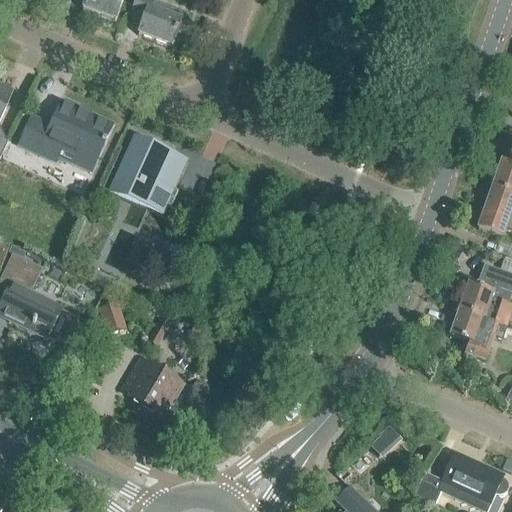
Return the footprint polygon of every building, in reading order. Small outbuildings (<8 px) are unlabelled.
[(86,0),(82,11),(116,24),(125,0),(86,0)] [(156,0),(137,0),(130,18),(143,23),(138,36),(172,49),(183,19),(181,18),(182,14),(155,4),(156,0)] [(56,158),(90,173),(102,146),(104,147),(106,143),(104,143),(111,128),(61,105),(51,129),(31,120),(19,147),(54,163),(56,158)] [(171,156),(133,139),(108,195),(109,196),(110,194),(146,211),(154,193),(171,201),(181,178),(165,171),(171,156)] [(511,196),(511,167),(500,163),(497,174),(492,174),(489,183),(493,186),(492,190),(511,196)] [(511,196),(492,190),(477,232),(502,240),(504,233),(511,235),(511,196)] [(11,249),(8,255),(12,257),(22,262),(25,256),(11,249)] [(12,257),(0,281),(0,308),(0,309),(0,320),(8,325),(47,343),(47,342),(64,350),(78,323),(61,315),(62,312),(30,296),(42,272),(22,262),(12,257)] [(511,278),(482,269),(477,284),(479,284),(477,290),(468,287),(463,301),(458,301),(456,308),(460,311),(459,313),(504,329),(511,307),(506,306),(510,295),(508,294),(511,282),(511,278)] [(90,283),(109,292),(114,281),(95,273),(90,283)] [(114,308),(97,313),(106,339),(123,335),(114,308)] [(500,339),(504,329),(459,313),(449,340),(468,346),(465,355),(486,362),(494,336),(500,339)] [(159,349),(171,328),(157,321),(145,343),(159,349)] [(202,350),(207,339),(190,331),(185,341),(202,350)] [(279,375),(291,378),(294,366),(282,362),(283,361),(261,354),(254,378),(276,385),(279,375)] [(132,399),(131,401),(163,419),(181,389),(139,365),(133,375),(132,374),(121,392),(132,399)] [(379,440),(368,449),(370,452),(380,462),(400,444),(387,430),(380,437),(378,438),(379,440)] [(424,475),(414,498),(413,501),(432,510),(439,494),(454,501),(456,497),(485,510),(491,497),(493,498),(493,497),(497,498),(502,497),(505,494),(506,490),(506,486),(505,482),(501,480),(502,479),(453,457),(446,472),(447,472),(442,483),(424,475)] [(511,465),(505,462),(500,473),(511,478),(511,465)] [(371,511),(348,490),(334,504),(341,511),(371,511)]
